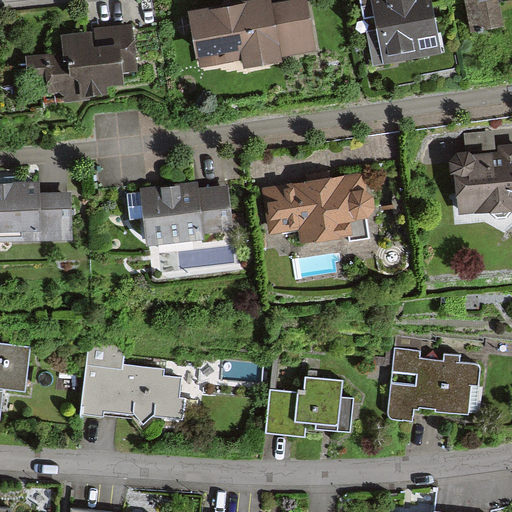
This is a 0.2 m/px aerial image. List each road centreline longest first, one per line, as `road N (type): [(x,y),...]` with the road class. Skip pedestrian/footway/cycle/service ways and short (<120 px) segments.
road 1 (residential): [(0,158),(511,96)]
road 2 (residential): [(511,456),(275,474),(0,456)]
